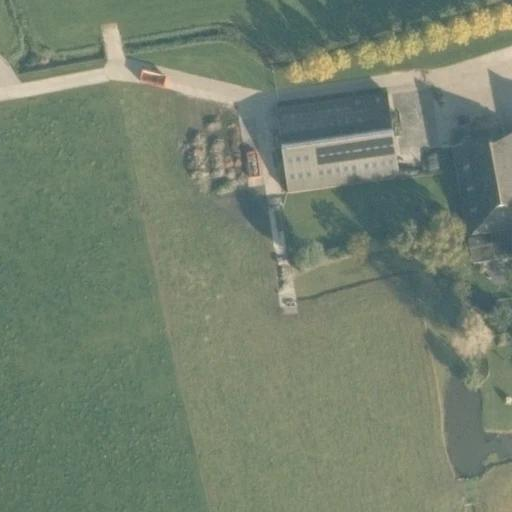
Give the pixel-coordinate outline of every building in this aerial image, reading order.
[(288,193),(399,178),(388,95),(277,110),(288,193)] [(511,138),(453,148),(461,203),(467,239),(511,231),(511,138)] [(486,249),(485,240),(467,242),(469,252),(471,251),(480,250),(486,249)] [(480,250),(471,251),(473,268),(482,266),(480,250)] [(498,307),(491,308),(491,316),(499,315),(498,307)]
